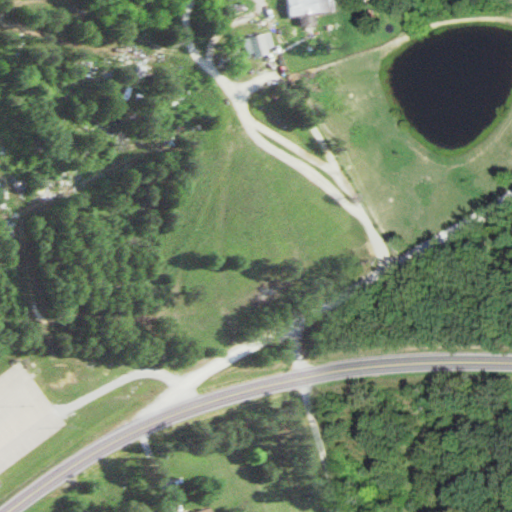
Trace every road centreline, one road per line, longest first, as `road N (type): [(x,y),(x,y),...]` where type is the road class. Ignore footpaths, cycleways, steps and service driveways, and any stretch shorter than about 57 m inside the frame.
road 1 (secondary): [(14,511),(101,449),(253,389),(356,370),(511,367)]
road 2 (residential): [(101,449),(194,383),(316,322),(511,197)]
road 3 (residential): [(401,268),(274,64)]
